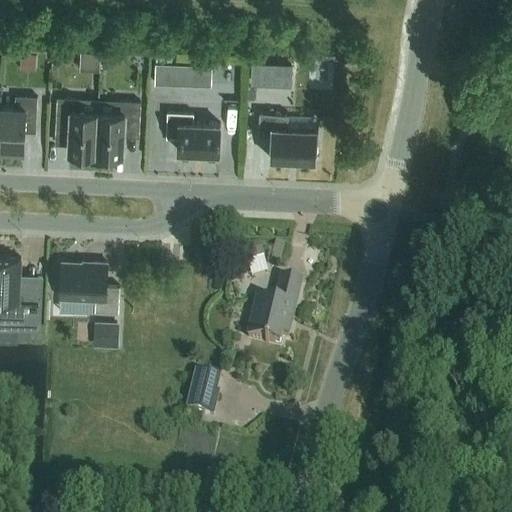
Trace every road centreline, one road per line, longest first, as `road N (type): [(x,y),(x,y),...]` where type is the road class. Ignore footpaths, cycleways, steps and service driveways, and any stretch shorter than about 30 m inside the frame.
road 1 (tertiary): [(306,511),(384,208)]
road 2 (residential): [(206,196),(138,229),(0,223)]
road 3 (tertiary): [(384,208),(430,0)]
road 4 (residential): [(0,185),(206,196)]
road 5 (residential): [(206,196),(384,208)]
